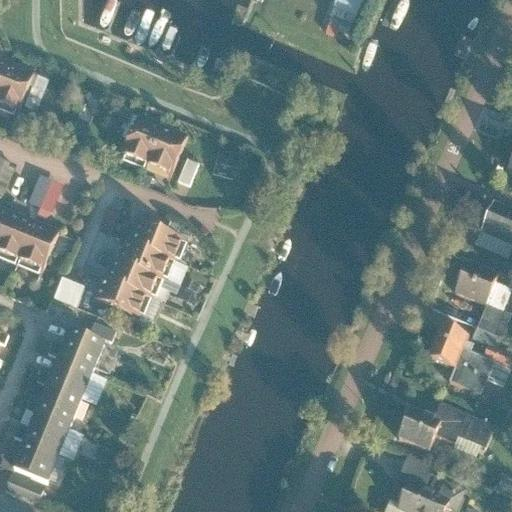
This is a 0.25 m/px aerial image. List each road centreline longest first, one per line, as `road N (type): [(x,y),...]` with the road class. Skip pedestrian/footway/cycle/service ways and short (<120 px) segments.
road 1 (residential): [(301,511),(506,26)]
road 2 (residential): [(0,146),(218,229)]
road 3 (residential): [(0,306),(37,321),(0,417)]
